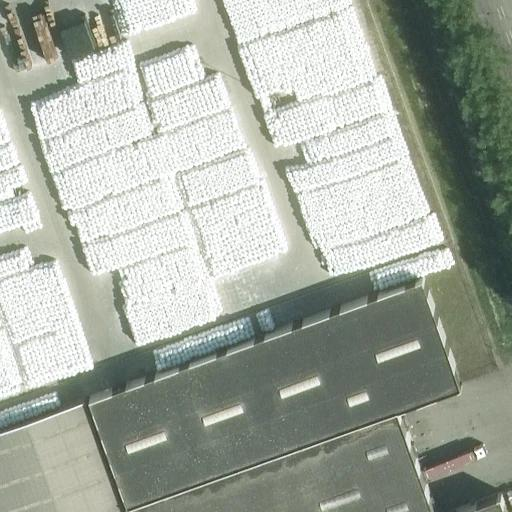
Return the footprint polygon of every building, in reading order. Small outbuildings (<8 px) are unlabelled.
[(135,295),(150,336),(307,282),(262,154),(255,154),(244,122),(155,153),(155,136),(209,118),(193,73),(173,73),(167,56),(222,37),(209,0),(122,0),(136,39),(110,48),(118,72),(22,71),(27,88),(81,88),(33,104),(46,141),(59,141),(67,166),(139,141),(139,155),(60,182),(96,287),(119,279),(125,298),(135,295)] [(349,0),(249,0),(237,3),(245,34),(313,16),(322,48),(306,53),(311,72),(365,57),(349,0)] [(0,262),(58,235),(31,178),(0,179),(0,177),(13,171),(13,158),(30,150),(0,88),(0,262)] [(330,273),(434,239),(386,91),(366,98),(376,129),(292,156),(330,273)] [(231,104),(216,105),(217,125),(232,124),(231,104)] [(443,511),(436,511),(398,404),(461,382),(423,276),(90,396),(128,502),(123,504),(84,397),(0,427),(0,511),(508,511),(501,491),(443,511)] [(10,328),(24,374),(58,363),(44,318),(10,328)]
